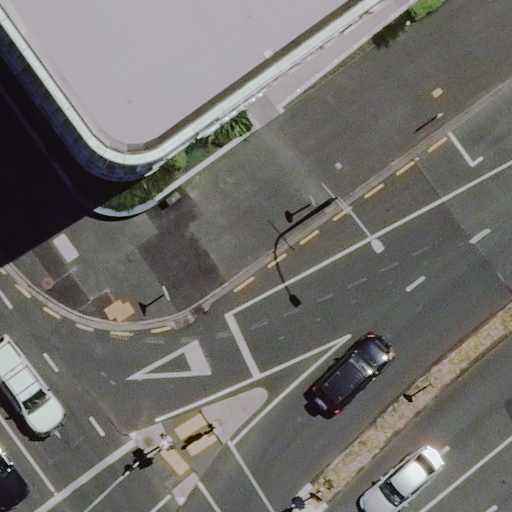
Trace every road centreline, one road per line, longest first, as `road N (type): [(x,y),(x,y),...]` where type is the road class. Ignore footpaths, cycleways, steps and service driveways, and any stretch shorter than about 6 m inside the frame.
road 1 (secondary): [(0,339),(154,369),(511,271)]
road 2 (tertiary): [(300,511),(511,319)]
